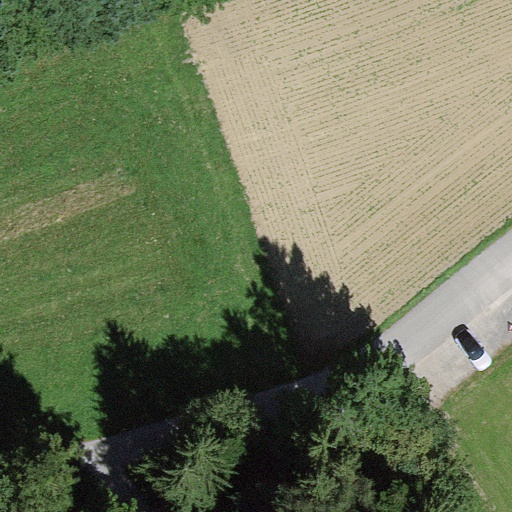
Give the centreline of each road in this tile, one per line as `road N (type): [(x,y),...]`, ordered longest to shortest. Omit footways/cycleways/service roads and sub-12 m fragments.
road 1 (unclassified): [(360,374),(101,453),(166,485),(185,511)]
road 2 (unclassified): [(219,511),(360,374)]
road 3 (unclassified): [(360,374),(511,257)]
